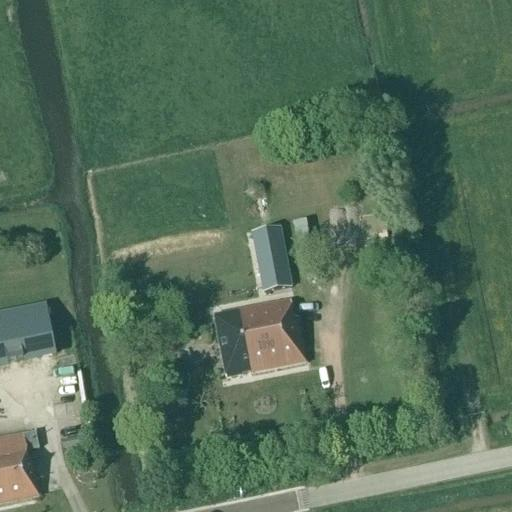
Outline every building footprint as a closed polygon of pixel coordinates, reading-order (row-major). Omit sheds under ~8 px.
[(360,217),(367,272),(394,267),(386,213),(360,217)] [(306,222),(292,224),(298,251),(312,249),(306,222)] [(319,273),(313,250),(286,256),(280,229),(253,235),(259,261),(265,295),(292,290),(290,279),(319,273)] [(214,317),(226,380),(306,365),(297,319),(294,319),(291,303),(267,307),(214,317)] [(50,314),(0,324),(0,373),(59,362),(50,314)] [(0,440),(0,506),(39,498),(32,464),(30,465),(27,453),(39,450),(36,433),(0,440)]
